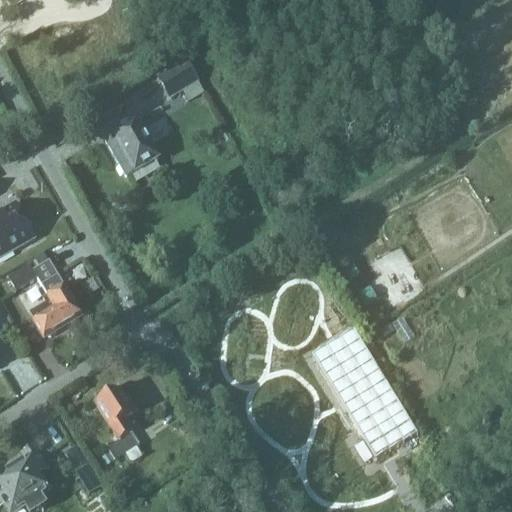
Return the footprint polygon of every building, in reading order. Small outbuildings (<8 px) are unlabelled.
[(186,64),(158,81),(169,101),(183,94),(186,92),(198,85),(186,64)] [(147,139),(138,123),(103,142),(126,181),(160,161),(150,144),(149,145),(146,140),(147,139)] [(31,225),(22,211),(18,213),(15,206),(0,214),(0,260),(34,241),(30,234),(27,227),(31,225)] [(80,318),(63,288),(57,279),(50,268),(48,264),(46,265),(42,257),(28,266),(27,266),(29,268),(32,274),(36,281),(40,288),(46,298),(49,303),(64,326),(68,328),(76,323),(77,320),(80,318)] [(27,266),(7,278),(16,293),(36,281),(32,274),(29,268),(27,266)] [(92,279),(80,287),(87,298),(97,292),(97,291),(101,289),(94,278),(92,279)] [(44,306),(28,315),(43,340),(45,338),(49,339),(56,335),(56,331),(64,326),(49,303),(46,298),(41,301),(44,306)] [(402,321),(392,327),(395,333),(404,347),(414,340),(402,321)] [(373,336),(378,344),(394,334),(390,327),(381,332),(380,331),(373,336)] [(353,333),(312,359),(375,463),(417,437),(391,396),(353,333)] [(94,406),(118,444),(109,450),(107,447),(105,449),(107,453),(114,464),(125,457),(135,450),(138,448),(131,438),(132,437),(123,423),(136,414),(127,400),(126,401),(126,402),(118,390),(114,392),(113,389),(101,397),(103,400),(94,406)] [(20,457),(24,464),(7,475),(5,471),(0,473),(0,511),(1,511),(2,511),(43,511),(48,510),(42,502),(51,497),(39,480),(49,474),(33,448),(20,457)] [(101,490),(85,465),(75,450),(74,450),(65,456),(76,475),(75,476),(89,498),(101,490)] [(135,450),(125,457),(130,465),(141,458),(135,450)] [(106,469),(114,464),(107,453),(99,458),(106,469)]
